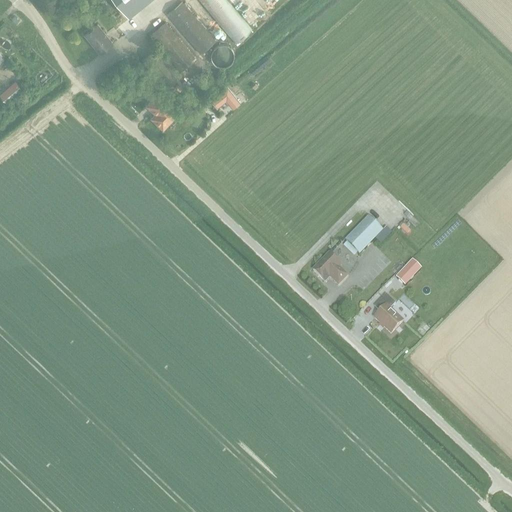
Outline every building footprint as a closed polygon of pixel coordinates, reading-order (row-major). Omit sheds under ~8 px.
[(109,0),(120,13),(132,28),(165,0),(109,0)] [(203,0),(238,41),(254,28),(230,0),(203,0)] [(201,53),(215,42),(181,1),(167,13),(201,53)] [(150,34),(166,53),(181,71),(196,59),(165,22),(150,34)] [(100,53),(112,43),(98,25),(85,35),(100,53)] [(142,60),(156,76),(167,89),(181,77),(156,47),(142,60)] [(139,83),(137,91),(146,93),(148,86),(146,85),(148,80),(142,78),(140,83),(139,83)] [(16,82),(1,96),(7,102),(22,88),(16,82)] [(228,88),(212,101),(218,108),(226,101),(233,109),(240,103),(228,88)] [(158,95),(148,106),(152,110),(154,108),(158,112),(152,118),(163,129),(178,113),(158,95)] [(368,217),(345,241),(360,255),(383,231),(368,217)] [(329,254),(312,271),(324,283),(330,277),(334,280),(333,281),(338,286),(347,277),(338,268),(341,265),(329,254)] [(413,261),(396,278),(405,286),(421,269),(413,261)] [(390,309),(395,303),(387,295),(375,307),(380,312),(375,318),(391,334),(403,321),(390,309)]
